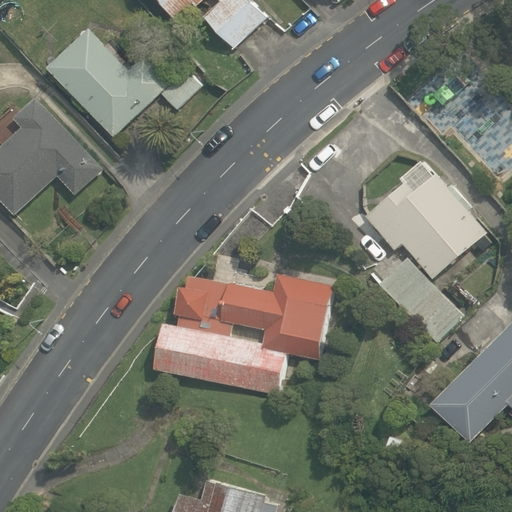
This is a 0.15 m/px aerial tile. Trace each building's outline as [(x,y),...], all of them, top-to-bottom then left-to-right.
[(236,49),(269,17),(253,0),(164,0),(180,18),(200,0),(221,0),(223,2),(208,17),(236,49)] [(94,25),(52,64),(116,134),(163,91),(174,81),(148,52),(132,67),(94,25)] [(500,195),(511,184),(511,97),(470,52),(415,100),(500,195)] [(189,68),(174,81),(163,91),(180,108),(205,84),(189,68)] [(78,194),(107,168),(40,95),(16,115),(25,125),(0,147),(0,193),(17,213),(60,175),(78,194)] [(436,277),(492,231),(472,208),(475,206),(455,183),(452,185),(441,171),(433,177),(420,161),(403,175),(407,180),(369,213),(398,248),(405,241),(436,277)] [(466,315),(410,255),(382,281),(440,341),(466,315)] [(290,350),(325,357),(338,285),(281,272),(278,289),(233,279),(232,282),(192,272),(189,282),(185,282),(179,311),(182,312),(180,322),(167,319),(165,329),(157,365),(282,392),(290,350)] [(511,321),(434,400),(474,440),(511,402),(511,321)] [(278,511),(281,503),(268,499),(269,493),(210,476),(204,497),(184,490),(177,511),(278,511)]
